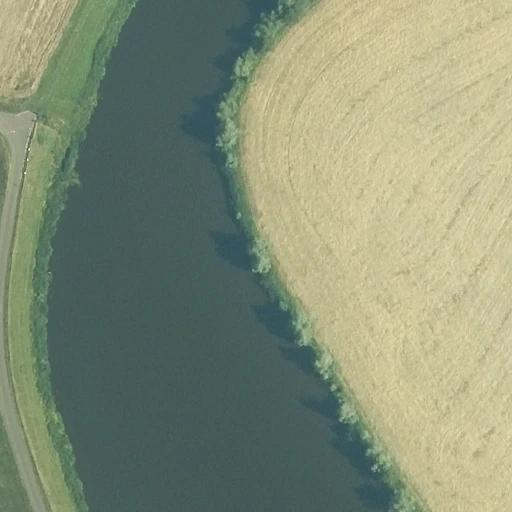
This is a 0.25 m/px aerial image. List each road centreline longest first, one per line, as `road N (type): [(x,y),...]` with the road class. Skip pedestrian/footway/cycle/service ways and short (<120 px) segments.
road 1 (unclassified): [(0,261),(21,142),(18,126),(0,119)]
road 2 (unclassified): [(40,511),(0,372)]
